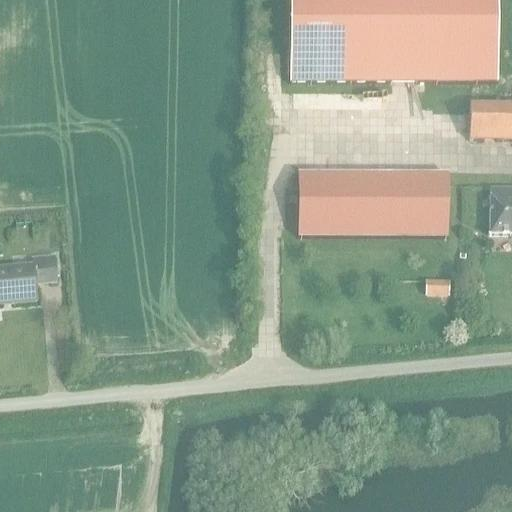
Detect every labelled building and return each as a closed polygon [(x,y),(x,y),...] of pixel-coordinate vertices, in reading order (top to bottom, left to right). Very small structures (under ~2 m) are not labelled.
[(289,0),(289,83),(497,85),(498,0),(289,0)] [(469,142),(511,142),(511,107),(470,106),(469,142)] [(295,230),(445,233),(446,177),(296,174),(295,230)] [(485,236),(511,237),(511,189),(487,188),(485,236)] [(0,270),(0,307),(37,303),(35,288),(57,285),(54,259),(28,262),(28,268),(0,270)] [(448,284),(425,283),(425,301),(448,301),(448,284)] [(221,364),(245,347),(234,334),(211,351),(221,364)] [(164,451),(167,424),(156,423),(153,449),(164,451)]
